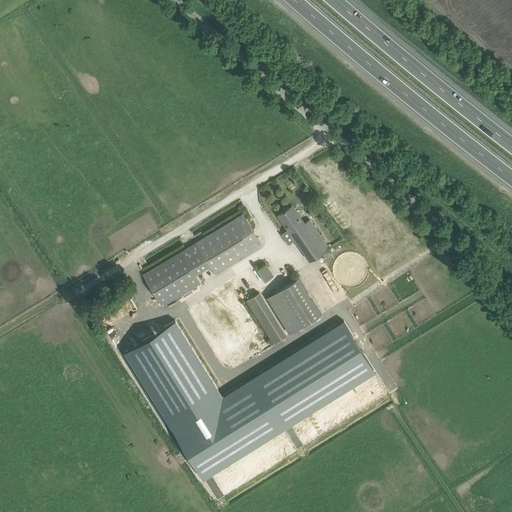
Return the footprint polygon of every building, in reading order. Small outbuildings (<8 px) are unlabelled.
[(278,214),(310,260),(329,247),(310,219),(304,222),(292,204),(278,214)] [(215,274),(263,245),(244,213),(143,274),(162,305),(200,282),(195,274),(210,265),(215,274)] [(256,268),(262,281),(272,276),(266,263),(256,268)] [(299,278),(266,298),(289,334),(322,314),(299,278)] [(259,292),(246,300),(273,344),(287,336),(259,292)] [(175,320),(124,351),(167,420),(168,420),(218,388),(175,320)] [(172,427),(201,475),(202,474),(373,368),(374,368),(348,327),(227,402),(223,395),(223,396),(172,427)]
